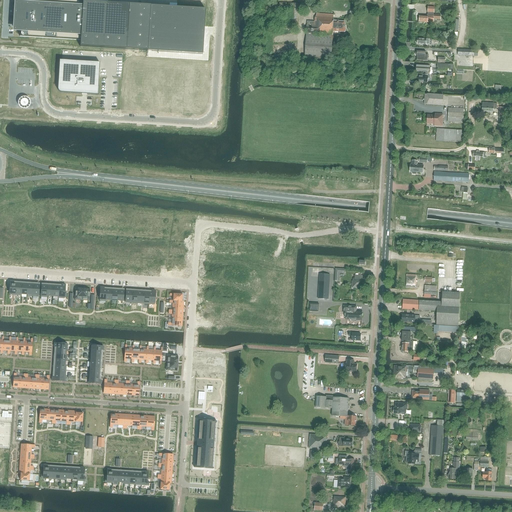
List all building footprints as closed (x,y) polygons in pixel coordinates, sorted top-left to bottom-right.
[(17,5),(15,30),(21,30),(21,37),(81,39),(81,46),(127,48),(125,78),(141,79),(141,92),(146,92),(146,95),(200,98),(206,9),(150,6),(150,10),(139,9),(138,22),(117,21),(118,4),(49,0),(22,0),(23,6),(17,5)] [(427,22),(430,22),(434,23),(434,19),(440,19),(440,15),(434,15),(435,7),(428,7),(428,16),(420,16),(419,18),(419,20),(419,21),(419,22),(427,22)] [(307,20),(305,58),(331,60),(333,34),(333,32),(345,32),(346,31),(346,29),(345,28),(346,21),(334,20),(334,18),(333,18),(333,15),(316,13),(316,16),(315,16),(315,21),(307,20)] [(416,55),(417,55),(417,60),(425,61),(428,61),(428,55),(425,55),(426,51),(417,51),(417,52),(416,52),(416,55)] [(59,60),(58,89),(58,90),(58,91),(59,92),(60,93),(61,93),(82,94),(82,93),(87,94),(98,95),(100,63),(59,60)] [(416,65),(416,66),(416,71),(423,71),(423,74),(430,74),(430,66),(416,65)] [(425,94),(424,99),(424,104),(443,105),(444,95),(425,94)] [(30,99),(28,98),(26,97),(24,96),(22,97),(21,98),(19,99),(18,101),(18,103),(19,105),(20,107),(21,108),(23,109),(25,109),(27,108),(29,107),(30,105),(31,103),(30,101),(30,99)] [(482,111),(493,112),(493,109),(497,110),(497,103),(483,103),(482,111)] [(448,122),(463,122),(463,109),(449,108),(448,122)] [(434,126),(444,127),(445,124),(443,124),(443,118),(443,114),(435,114),(435,115),(428,115),(427,124),(434,124),(434,126)] [(437,141),(461,142),(461,129),(437,128),(437,141)] [(473,157),(476,157),(476,160),(480,160),(480,157),(485,158),(486,153),(473,152),(473,157)] [(411,165),(410,172),(413,172),(412,174),(416,174),(416,172),(423,173),(423,166),(417,165),(418,161),(412,161),(412,165),(411,165)] [(434,172),(434,181),(469,182),(469,174),(434,172)] [(336,269),(336,280),(339,281),(340,273),(344,273),(345,269),(336,269)] [(320,274),(318,299),(329,300),(331,274),(320,274)] [(407,274),(406,287),(418,288),(418,285),(416,285),(416,280),(416,275),(407,274)] [(355,275),(355,278),(354,278),(353,281),(352,281),(352,288),(363,289),(364,279),(363,279),(363,276),(355,275)] [(425,286),(425,294),(428,294),(431,294),(436,294),(437,286),(425,286)] [(75,289),(74,300),(82,300),(83,289),(75,289)] [(83,289),(82,300),(89,301),(90,290),(83,289)] [(403,299),(403,306),(403,309),(424,310),(437,311),(436,325),(458,326),(460,293),(443,292),(442,302),(425,301),(403,299)] [(309,311),(319,311),(319,303),(310,303),(309,311)] [(362,313),(356,312),(357,306),(344,305),(344,313),(346,313),(346,320),(352,320),(351,321),(356,321),(357,320),(362,321),(362,316),(363,315),(363,314),(362,313)] [(168,323),(168,325),(171,325),(181,326),(182,319),(172,318),(171,323),(168,323)] [(403,327),(403,332),(402,341),(409,342),(409,344),(402,343),(402,348),(402,351),(402,353),(409,353),(409,350),(413,350),(413,342),(411,342),(411,338),(411,332),(417,333),(417,328),(403,327)] [(361,341),(361,334),(356,334),(356,333),(349,333),(349,336),(352,336),(352,340),(361,341)] [(458,341),(457,348),(465,349),(466,342),(465,342),(466,338),(459,337),(459,341),(458,341)] [(3,340),(3,350),(8,351),(7,354),(9,354),(10,351),(10,341),(11,338),(9,338),(9,341),(3,340)] [(10,341),(10,351),(15,351),(15,354),(17,355),(17,351),(17,341),(18,338),(17,338),(16,341),(10,341)] [(17,341),(17,351),(22,352),(22,355),(24,355),(24,352),(25,342),(25,339),(24,339),(24,342),(17,341)] [(25,342),(24,352),(29,352),(29,355),(31,356),(32,339),(31,339),(31,342),(25,342)] [(91,346),(90,352),(100,353),(101,350),(103,350),(103,347),(95,346),(95,345),(92,344),(92,346),(91,346)] [(125,345),(124,362),(126,362),(127,359),(132,359),(133,349),(126,349),(127,345),(125,345)] [(132,359),(132,362),(134,362),(134,359),(139,360),(140,349),(134,349),(134,346),(133,346),(133,349),(132,359)] [(139,360),(139,363),(141,363),(141,360),(146,360),(147,350),(141,350),(141,346),(140,346),(140,349),(139,360)] [(146,360),(146,363),(148,363),(148,360),(153,361),(154,350),(148,350),(148,347),(147,347),(147,350),(146,360)] [(153,361),(153,364),(155,364),(155,361),(161,361),(161,351),(155,351),(155,347),(154,347),(154,350),(153,361)] [(325,363),(339,364),(340,356),(326,355),(325,363)] [(167,356),(166,363),(178,364),(178,356),(167,356)] [(342,364),(342,366),(344,369),(345,369),(345,371),(356,372),(357,366),(357,364),(354,364),(354,361),(347,360),(346,363),(346,364),(342,364)] [(166,363),(166,370),(177,371),(178,364),(166,363)] [(395,366),(394,378),(402,379),(402,378),(406,378),(406,376),(406,372),(408,373),(409,367),(407,367),(395,366)] [(414,366),(414,368),(419,368),(418,370),(418,373),(418,377),(433,379),(433,371),(434,367),(414,366)] [(419,398),(419,399),(429,399),(430,391),(420,390),(420,391),(413,391),(413,397),(419,398)] [(468,390),(457,390),(456,402),(472,403),(472,396),(468,396),(468,390)] [(317,397),(316,408),(333,409),(332,416),(341,416),(341,419),(345,419),(345,425),(356,426),(357,417),(348,416),(348,410),(349,409),(349,406),(348,405),(349,399),(333,398),(333,397),(328,396),(327,397),(317,397)] [(394,413),(406,414),(406,410),(407,410),(407,404),(403,403),(403,404),(400,404),(400,403),(396,403),(396,408),(394,408),(394,413)] [(40,409),(39,423),(41,423),(42,420),(47,420),(48,410),(40,409)] [(55,410),(54,424),(56,424),(56,421),(61,421),(62,411),(55,410)] [(69,411),(68,425),(70,425),(70,422),(75,422),(76,412),(69,411)] [(111,414),(110,428),(112,428),(113,425),(118,425),(118,415),(111,414)] [(126,415),(125,428),(127,429),(127,425),(132,426),(133,416),(126,415)] [(140,416),(139,429),(141,430),(141,426),(146,427),(147,417),(140,416)] [(147,417),(146,427),(152,427),(151,430),(154,430),(154,417),(147,417)] [(198,425),(196,468),(214,469),(216,426),(198,425)] [(444,426),(431,425),(429,456),(442,457),(444,426)] [(311,435),(310,439),(309,449),(326,450),(327,440),(327,436),(311,435)] [(339,442),(338,446),(344,446),(352,446),(353,445),(353,443),(352,443),(352,440),(345,440),(345,438),(340,438),(340,442),(339,442)] [(409,451),(408,464),(410,464),(409,465),(413,465),(414,464),(415,464),(415,463),(418,462),(421,462),(421,452),(422,449),(415,448),(415,451),(409,451)] [(336,459),(336,465),(339,465),(343,465),(343,466),(344,466),(344,467),(346,469),(349,469),(349,471),(349,472),(354,472),(354,466),(354,459),(349,459),(347,459),(347,456),(340,455),(340,459),(336,459)] [(449,479),(455,479),(455,474),(459,475),(459,464),(459,458),(454,458),(453,462),(453,469),(449,469),(449,474),(448,475),(448,477),(449,478),(449,479)] [(41,475),(41,478),(43,478),(49,479),(50,468),(47,468),(47,465),(44,465),(43,475),(41,475)] [(78,470),(77,481),(83,481),(85,481),(85,478),(83,478),(84,468),(81,468),(81,470),(78,470)] [(105,479),(104,483),(107,483),(112,483),(113,472),(111,472),(111,470),(107,469),(107,479),(105,479)] [(464,470),(464,475),(467,475),(467,479),(468,480),(469,480),(470,479),(472,479),(473,472),(473,469),(467,469),(467,470),(464,470)] [(487,473),(482,473),(482,479),(486,479),(486,481),(492,481),(492,473),(491,473),(491,469),(487,469),(487,473)] [(142,474),(141,485),(147,485),(149,486),(149,482),(147,482),(148,472),(144,472),(144,474),(142,474)] [(338,479),(338,487),(350,487),(350,483),(351,478),(345,478),(344,480),(338,479)] [(333,500),(333,509),(345,509),(346,497),(334,497),(334,500),(333,500)] [(315,504),(315,511),(323,511),(324,503),(323,503),(323,504),(315,504)]
